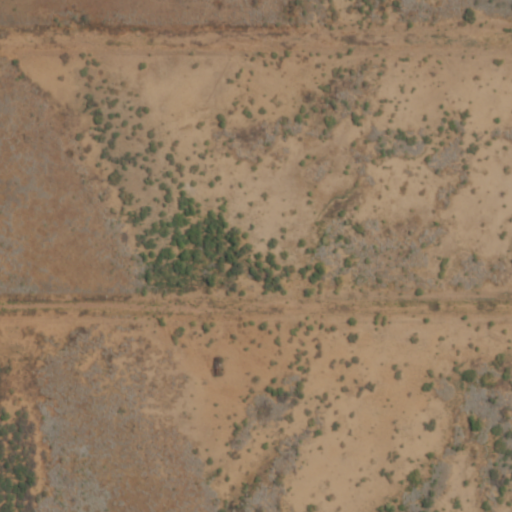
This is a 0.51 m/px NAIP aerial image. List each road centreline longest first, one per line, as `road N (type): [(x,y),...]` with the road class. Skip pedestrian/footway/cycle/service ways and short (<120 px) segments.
road 1 (residential): [(511,28),(0,34)]
road 2 (residential): [(511,311),(0,313)]
